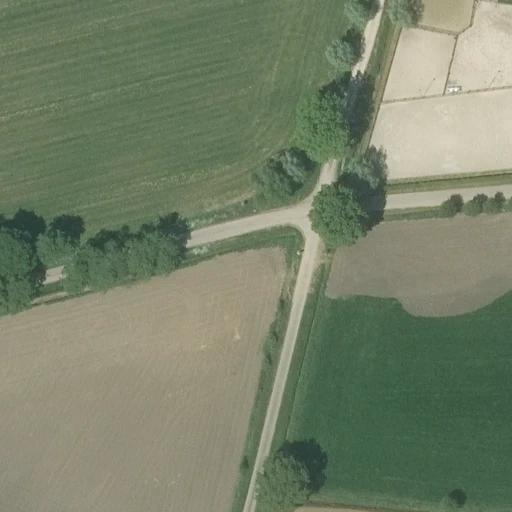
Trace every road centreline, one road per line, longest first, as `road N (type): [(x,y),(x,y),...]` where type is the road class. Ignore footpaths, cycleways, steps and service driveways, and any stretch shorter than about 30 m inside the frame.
road 1 (unclassified): [(0,291),(320,207)]
road 2 (unclassified): [(247,511),(320,207)]
road 3 (track): [(320,207),(377,0)]
road 4 (unclassified): [(320,207),(511,191)]
